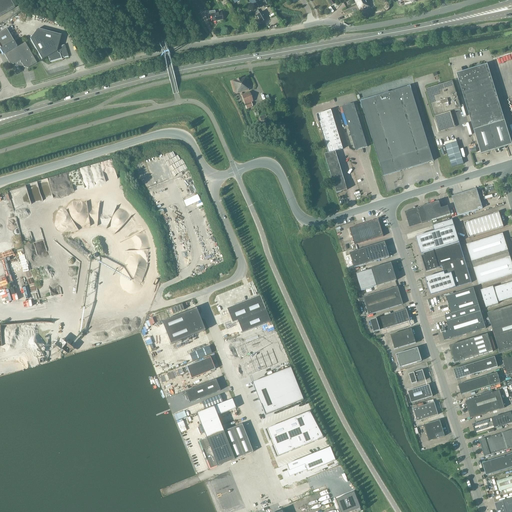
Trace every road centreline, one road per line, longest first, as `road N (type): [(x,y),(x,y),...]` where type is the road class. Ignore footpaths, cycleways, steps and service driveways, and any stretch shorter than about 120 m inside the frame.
road 1 (tertiary): [(398,511),(336,404),(236,170)]
road 2 (secondary): [(55,103),(186,69),(424,26)]
road 3 (unclassified): [(482,511),(387,201)]
road 4 (unclassified): [(312,24),(159,52),(11,94)]
road 5 (unknown): [(0,309),(74,313),(84,270),(63,246),(56,221),(76,199),(114,199)]
road 6 (unclassified): [(209,181),(187,139),(168,133),(0,183)]
road 7 (tertiary): [(387,201),(309,221),(298,215),(277,169),(260,163),(236,170)]
road 8 (unclassified): [(476,0),(350,29),(312,24)]
road 9 (unknown): [(361,154),(369,148),(351,96),(333,105),(352,155)]
road 10 (unknown): [(475,174),(463,140),(436,137),(420,78)]
road 11 (tertiary): [(502,166),(387,201)]
